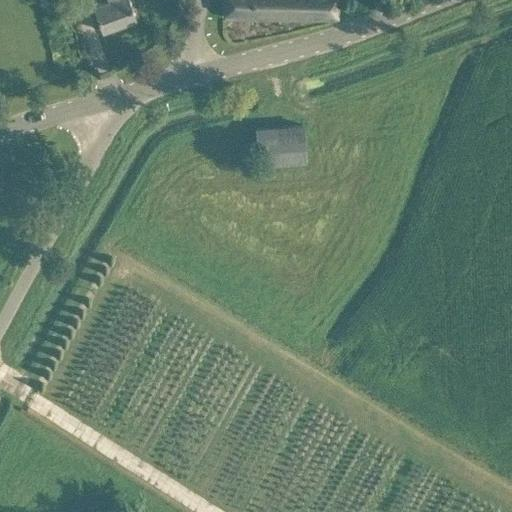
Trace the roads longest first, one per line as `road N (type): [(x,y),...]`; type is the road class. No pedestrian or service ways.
road 1 (unclassified): [(106,100),(108,128),(0,330)]
road 2 (unclassified): [(197,73),(435,0)]
